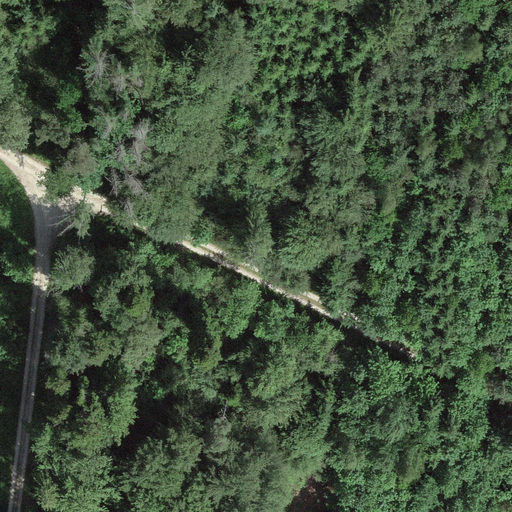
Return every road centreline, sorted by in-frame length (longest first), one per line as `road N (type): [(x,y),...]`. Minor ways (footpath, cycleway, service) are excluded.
road 1 (track): [(0,148),(511,397)]
road 2 (track): [(55,181),(14,511)]
